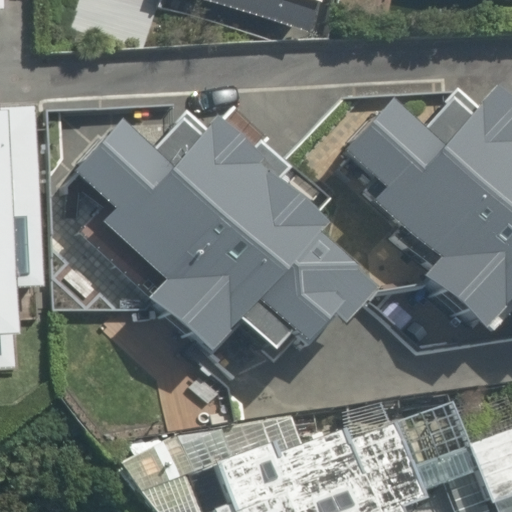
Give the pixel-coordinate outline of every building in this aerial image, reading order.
[(511,117),(485,93),(472,108),(454,91),(419,130),(389,103),(341,157),(374,187),(364,198),(427,254),(411,272),(478,332),(504,303),(511,310),(511,117)] [(0,369),(13,369),(10,289),(37,287),(30,109),(0,109),(0,369)] [(329,324),(370,280),(191,114),(148,160),(116,130),(73,176),(111,211),(100,222),(153,271),(133,292),(197,351),(227,319),(262,352),(281,331),(293,343),(319,315),(329,324)] [(387,511),(386,507),(407,500),(380,414),(205,469),(216,505),(201,509),(202,511),(387,511)] [(511,425),(457,442),(475,505),(511,493),(511,425)]
